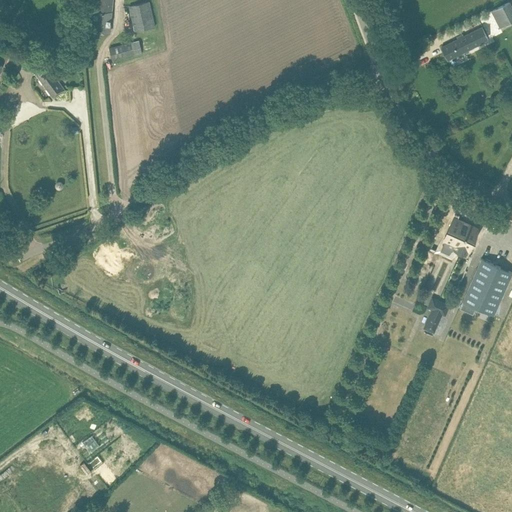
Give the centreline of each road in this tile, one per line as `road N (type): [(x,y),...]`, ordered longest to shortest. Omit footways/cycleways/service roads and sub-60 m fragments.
road 1 (secondary): [(412,511),(0,288)]
road 2 (unclassified): [(17,257),(75,236),(294,103),(382,80)]
road 3 (unknown): [(117,209),(100,60),(119,0)]
road 4 (unclassified): [(511,206),(441,163),(382,80)]
